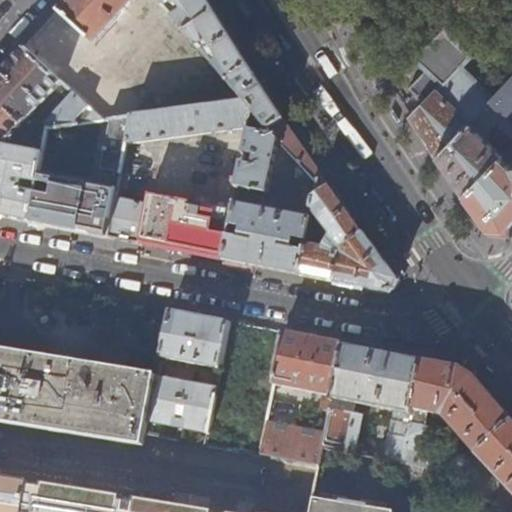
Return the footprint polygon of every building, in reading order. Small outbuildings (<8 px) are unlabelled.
[(158,0),(71,0),(60,12),(90,39),(121,69),(143,45),(117,21),(136,0),(150,0),(157,7),(140,23),(152,35),(154,37),(175,19),(168,11),(164,7),(158,0)] [(209,0),(158,0),(164,7),(170,2),(174,6),(177,3),(184,10),(175,19),(184,30),(201,49),(208,42),(214,48),(211,51),(216,56),(219,54),(223,59),(215,65),(217,68),(246,102),(256,113),(255,114),(270,130),(287,120),(264,86),(257,75),(209,0)] [(170,2),(164,7),(168,11),(174,6),(170,2)] [(174,6),(168,11),(175,19),(184,10),(177,3),(174,6)] [(90,39),(60,12),(50,23),(26,50),(55,77),(60,72),(90,39)] [(184,30),(175,19),(154,37),(184,74),(215,69),(217,68),(215,65),(201,49),(184,30)] [(430,102),(414,118),(424,135),(439,157),(471,124),(492,102),(495,99),(464,71),(465,70),(462,67),(470,60),(472,62),(473,60),(444,34),(447,31),(445,29),(416,61),(418,63),(420,61),(430,71),(412,90),(421,99),(424,97),(430,102)] [(184,74),(154,37),(152,35),(143,45),(121,69),(135,82),(184,74)] [(55,77),(26,50),(0,77),(0,143),(3,147),(13,149),(20,141),(15,136),(63,84),(55,77)] [(170,113),(246,102),(217,68),(215,69),(184,74),(135,82),(146,91),(170,113)] [(80,71),(66,87),(75,95),(105,123),(112,122),(132,119),(80,71)] [(511,80),(495,99),(492,102),(502,111),(511,121),(511,80)] [(146,91),(135,82),(128,89),(138,99),(146,91)] [(48,125),(51,131),(105,123),(75,95),(48,125)] [(252,129),(255,114),(256,113),(246,102),(170,113),(135,119),(130,145),(252,129)] [(492,102),(471,124),(481,133),(494,119),(502,111),(492,102)] [(511,121),(502,111),(494,119),(511,136),(511,121)] [(281,143),(270,130),(255,114),(252,129),(245,164),(240,190),(270,196),(281,143)] [(41,177),(32,224),(111,239),(111,238),(124,175),(135,119),(112,122),(101,169),(112,171),(108,190),(97,188),(97,190),(73,185),(73,183),(41,177)] [(305,147),(287,120),(270,130),(281,143),(319,185),(327,179),(305,147)] [(471,124),(439,157),(452,175),(458,184),(466,195),(503,157),(504,156),(481,133),(471,124)] [(13,149),(3,147),(0,153),(0,217),(32,224),(41,177),(45,156),(13,149)] [(511,165),(503,157),(466,195),(491,229),(506,230),(511,223),(511,165)] [(130,177),(124,175),(111,238),(206,258),(226,262),(237,205),(237,203),(197,195),(193,209),(150,201),(149,206),(125,201),(130,177)] [(367,237),(327,179),(319,185),(320,186),(314,212),(334,236),(326,249),(314,247),(307,245),(301,277),(392,296),(401,281),(400,280),(380,255),(367,237)] [(312,221),(237,205),(226,262),(301,277),(307,245),(312,221)] [(313,220),(312,221),(307,245),(314,247),(319,222),(313,220)] [(386,251),(380,255),(400,280),(405,277),(386,251)] [(233,324),(174,312),(164,359),(223,371),(233,324)] [(391,333),(390,347),(415,349),(416,335),(391,333)] [(332,414),(345,347),(286,335),(277,382),(276,386),(326,396),(323,412),(332,414)] [(328,436),(325,451),(404,467),(412,424),(415,411),(424,362),(345,347),(332,414),(328,436)] [(0,422),(2,423),(88,438),(102,440),(146,447),(138,494),(136,506),(135,511),(312,511),(315,500),(317,488),(237,477),(242,454),(208,447),(149,436),(152,423),(160,379),(161,377),(133,372),(127,371),(122,370),(109,368),(104,367),(11,353),(0,350),(0,422)] [(465,371),(424,362),(415,411),(439,415),(437,420),(451,425),(479,457),(511,426),(511,417),(478,378),(465,371)] [(210,434),(217,400),(219,390),(160,379),(152,423),(210,434)] [(325,451),(328,436),(269,423),(264,446),(262,458),(321,470),(325,451)] [(432,428),(412,424),(404,467),(405,467),(427,472),(456,478),(469,466),(462,459),(428,449),(432,428)] [(511,426),(479,457),(498,477),(494,482),(498,486),(503,482),(511,491),(511,426)] [(102,440),(88,438),(87,446),(94,448),(91,462),(116,498),(131,500),(130,505),(136,506),(138,494),(146,447),(102,440)] [(470,465),(469,466),(456,478),(475,493),(486,482),(470,465)] [(427,472),(405,467),(403,476),(425,480),(427,472)] [(383,511),(315,500),(312,511),(383,511)]
